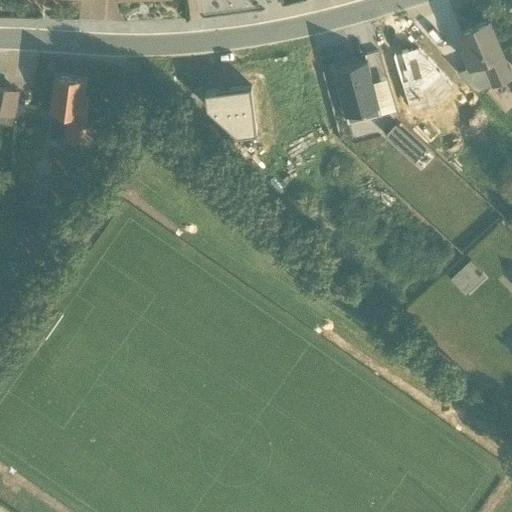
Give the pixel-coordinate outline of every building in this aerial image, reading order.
[(457,73),(476,93),(511,78),(511,77),(488,22),(460,33),(466,49),(463,50),(469,66),(457,73)] [(394,54),(392,54),(411,112),(437,104),(453,88),(419,50),(409,53),(406,50),(400,52),(401,55),(396,57),(394,54)] [(334,69),(348,123),(380,114),(379,107),(393,104),(386,79),(372,83),(366,60),(334,69)] [(63,151),(81,153),(88,98),(88,97),(82,97),(84,80),(55,76),(50,113),(51,113),(48,138),(63,140),(63,151)] [(236,136),(256,133),(251,86),(204,92),(206,108),(236,136)] [(0,124),(8,125),(10,116),(12,116),(17,91),(0,87),(0,124)] [(424,150),(395,124),(385,135),(414,162),(424,150)] [(484,277),(469,261),(449,279),(464,295),(484,277)]
